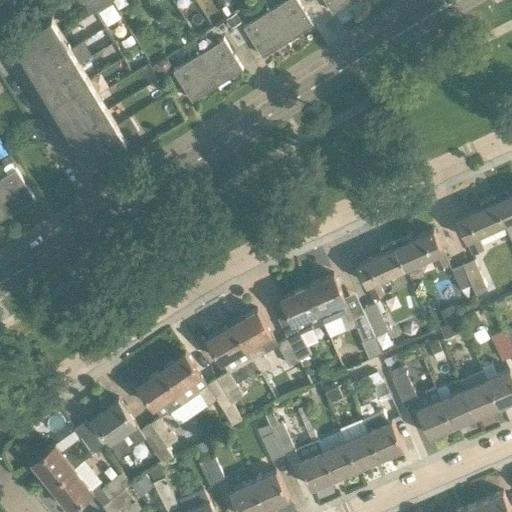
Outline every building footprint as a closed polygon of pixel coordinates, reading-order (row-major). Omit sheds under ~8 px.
[(112,2),(110,0),(88,0),(91,5),(92,4),(97,12),(112,2)] [(284,0),(269,10),(287,40),(301,31),(300,29),(310,23),(312,26),(313,25),(297,0),(284,0)] [(344,4),(350,0),(325,0),(333,13),(335,12),(333,9),(343,3),(344,4)] [(273,48),(287,40),(269,10),(244,26),(263,57),(265,56),(263,53),(272,47),(273,48)] [(240,20),(236,13),(226,19),(231,26),(240,20)] [(22,54),(61,31),(52,16),(13,39),(22,54)] [(224,22),(219,25),(222,30),(227,27),(224,22)] [(61,31),(22,54),(32,70),(71,46),(61,31)] [(192,38),(189,33),(181,37),(184,42),(192,38)] [(198,54),(217,84),(231,75),(230,73),(239,67),(241,70),(243,69),(223,38),(198,54)] [(41,86),(80,62),(91,56),(81,40),(71,46),(32,70),(41,86)] [(203,92),(217,84),(198,54),(173,69),(193,101),(194,100),(192,97),(202,91),(203,92)] [(169,66),(170,62),(167,59),(162,58),(159,61),(158,65),(161,69),(166,69),(169,66)] [(51,101),(89,78),(89,76),(80,62),(41,86),(51,101)] [(60,117),(99,93),(89,78),(51,101),(60,117)] [(70,132),(108,109),(99,93),(60,117),(70,132)] [(118,124),(117,123),(108,109),(70,132),(79,148),(118,124)] [(118,124),(79,148),(89,163),(139,133),(129,116),(117,123),(118,124)] [(0,177),(0,199),(9,213),(23,205),(22,203),(31,197),(33,200),(35,199),(15,168),(0,177)] [(493,198),(504,222),(505,222),(511,238),(511,192),(508,194),(507,192),(493,198)] [(478,234),(504,222),(493,198),(480,204),(481,207),(456,218),(472,253),(484,248),(478,234)] [(0,218),(9,213),(0,199),(0,218)] [(394,243),(404,266),(431,254),(438,268),(449,263),(434,228),(409,240),(407,237),(394,243)] [(377,278),(404,266),(394,243),(380,248),(382,251),(357,263),(373,298),(384,293),(377,278)] [(471,284),(476,294),(487,289),(474,257),(462,263),(471,284)] [(451,267),(460,289),(471,284),(462,263),(451,267)] [(374,335),(363,310),(352,315),(333,273),(307,285),(324,321),(340,314),(347,329),(356,324),(363,340),(373,335),(374,335)] [(301,332),(324,321),(307,285),(281,297),(297,332),(287,336),(299,358),(311,351),(301,332)] [(494,302),(499,312),(509,307),(504,297),(494,302)] [(363,310),(374,335),(388,328),(376,301),(363,307),(364,309),(363,310)] [(454,302),(439,309),(445,322),(459,315),(454,302)] [(265,351),(260,342),(272,334),(257,308),(232,323),(260,372),(270,366),(263,352),(265,351)] [(480,320),(476,312),(466,317),(469,325),(480,320)] [(505,329),(511,344),(511,317),(502,322),(506,329),(505,329)] [(440,326),(443,334),(444,337),(463,329),(461,325),(458,318),(440,326)] [(207,337),(226,370),(229,369),(230,371),(243,364),(250,377),(260,372),(232,323),(207,337)] [(505,358),(511,354),(511,344),(505,329),(494,335),(505,358)] [(289,363),(299,358),(287,336),(276,342),(277,344),(289,363)] [(429,341),(434,352),(443,348),(437,337),(429,341)] [(381,350),(375,338),(363,344),(369,356),(381,350)] [(232,400),(217,376),(207,383),(185,351),(162,367),(185,401),(200,390),(207,403),(217,398),(229,418),(232,423),(241,418),(231,400),(232,400)] [(486,375),(499,405),(511,399),(511,371),(509,365),(496,371),(486,375)] [(171,411),(185,401),(162,367),(138,384),(160,415),(150,422),(166,445),(177,438),(171,429),(179,424),(171,411)] [(476,415),(499,405),(486,375),(483,368),(481,368),(459,378),(463,386),(476,415)] [(226,370),(217,376),(232,400),(243,393),(236,381),(230,371),(229,369),(226,370)] [(389,391),(384,380),(376,370),(369,374),(375,384),(374,384),(379,395),(389,391)] [(405,406),(406,406),(419,400),(406,371),(404,372),(391,377),(405,406)] [(338,384),(324,390),(329,401),(342,395),(338,384)] [(440,396),(435,384),(425,389),(426,392),(417,396),(421,404),(416,406),(429,435),(452,425),(440,396)] [(452,425),(476,415),(463,386),(440,396),(452,425)] [(297,390),(274,400),(277,405),(300,395),(297,390)] [(93,415),(97,421),(109,438),(120,453),(145,436),(162,460),(172,453),(166,445),(150,422),(140,429),(118,397),(93,415)] [(363,417),(368,427),(380,457),(404,447),(391,417),(387,418),(383,408),(363,417)] [(103,443),(90,426),(86,420),(74,429),(80,436),(62,450),(55,442),(32,461),(51,485),(75,465),(103,443)] [(281,420),(270,425),(269,422),(257,428),(272,458),(295,447),(281,420)] [(357,467),(380,457),(368,427),(344,437),(357,467)] [(357,467),(344,437),(321,448),(334,477),(357,467)] [(196,443),(201,453),(212,448),(208,438),(196,443)] [(311,487),(334,477),(321,448),(317,438),(294,449),(311,487)] [(204,463),(214,485),(226,480),(216,457),(204,463)] [(75,465),(51,485),(70,509),(94,489),(75,465)] [(252,478),(265,507),(289,497),(276,467),(252,478)] [(130,482),(126,485),(136,498),(154,484),(143,471),(130,482)] [(110,499),(125,486),(130,482),(122,472),(101,488),(110,499)] [(153,481),(167,509),(168,511),(179,505),(164,475),(153,481)] [(239,511),(254,511),(265,507),(252,478),(229,489),(239,511)] [(134,511),(141,507),(125,486),(110,499),(102,505),(108,511),(134,511)] [(215,511),(204,486),(178,498),(184,511),(215,511)] [(479,501),(483,511),(511,511),(511,510),(503,491),(479,501)] [(483,511),(479,501),(454,511),(453,511),(483,511)]
